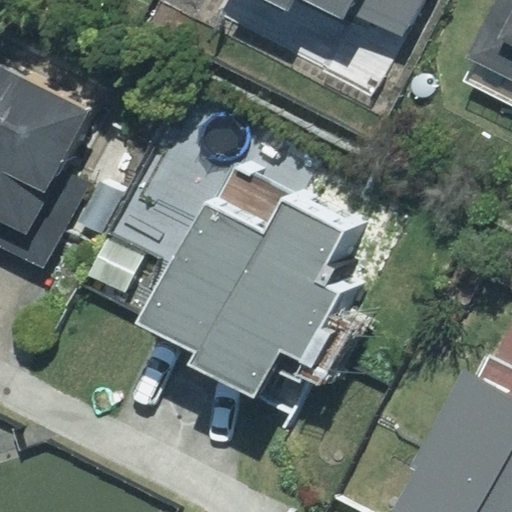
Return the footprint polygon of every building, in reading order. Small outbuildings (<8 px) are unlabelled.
[(356,0),(417,30),(432,0),(356,0)] [(511,0),(484,0),(453,60),(511,91),(511,0)] [(107,101),(0,47),(0,237),(53,265),(95,178),(74,167),(107,101)] [(168,319),(288,380),(309,337),(339,353),(356,320),(348,316),(366,281),(351,273),(359,257),(352,252),(368,222),(250,160),(234,192),(230,189),(169,307),(173,308),(168,319)] [(108,232),(128,191),(103,178),(84,219),(108,232)] [(153,253),(117,235),(97,271),(134,290),(153,253)] [(511,511),(511,374),(480,358),(431,455),(437,458),(409,511),(511,511)]
